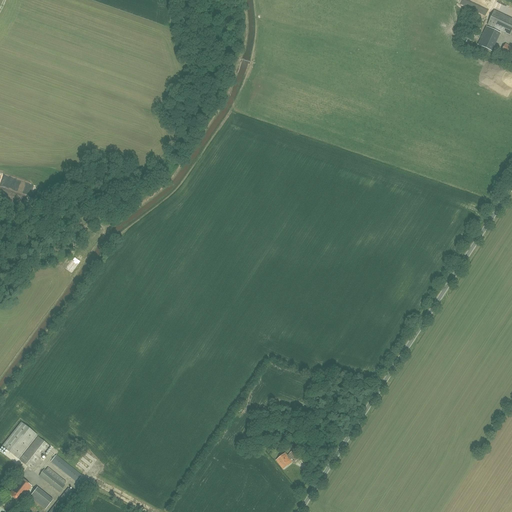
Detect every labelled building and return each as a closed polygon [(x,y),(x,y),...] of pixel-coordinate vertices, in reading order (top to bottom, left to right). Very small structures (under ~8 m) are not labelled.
[(510,36),(511,31),(511,19),(494,11),(487,25),(510,36)] [(500,33),(486,27),(478,45),(492,52),(500,33)] [(511,57),(511,55),(511,48),(506,44),(502,51),(511,57)] [(297,414),(299,410),(282,403),(280,406),(297,414)] [(2,446),(18,459),(37,436),(20,423),(2,446)] [(38,437),(20,460),(31,470),(49,447),(38,437)] [(295,461),(299,458),(293,450),(289,453),(289,454),(287,456),(285,453),(276,460),(280,465),(290,457),(291,456),(295,461)] [(82,476),(72,467),(56,455),(51,462),(77,482),(82,476)] [(290,457),(280,465),(283,469),(292,463),(290,460),(292,459),(290,457)] [(78,464),(86,470),(89,466),(81,460),(78,464)] [(65,485),(64,485),(67,482),(48,467),(46,471),(45,470),(39,476),(59,492),(65,485)] [(9,495),(18,502),(20,504),(25,498),(23,497),(31,486),(21,479),(9,495)] [(54,499),(37,487),(30,497),(47,509),(54,499)] [(68,489),(49,511),(62,511),(76,495),(68,489)]
